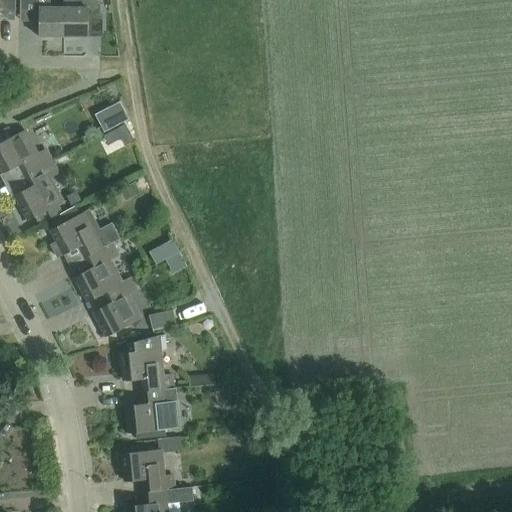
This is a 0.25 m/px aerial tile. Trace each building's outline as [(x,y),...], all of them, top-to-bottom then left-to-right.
[(26,0),(27,12),(38,12),(38,36),(63,36),(63,6),(50,6),(49,0),(26,0)] [(63,6),(63,36),(87,36),(87,13),(98,13),(98,0),(76,0),(76,6),(63,6)] [(95,114),(104,132),(129,119),(120,101),(95,114)] [(25,176),(52,161),(45,149),(37,153),(24,130),(0,143),(0,167),(2,172),(18,163),(25,176)] [(52,161),(25,176),(30,186),(14,194),(27,219),(45,210),(49,219),(63,212),(58,203),(62,201),(49,178),(58,173),(52,161)] [(129,184),(135,196),(141,193),(135,182),(129,184)] [(85,257),(111,243),(120,238),(111,222),(99,228),(89,209),(50,230),(56,241),(51,244),(57,256),(78,245),(85,257)] [(158,247),(165,259),(179,252),(172,239),(158,247)] [(102,292),(122,282),(110,259),(117,255),(111,243),(85,257),(91,268),(75,276),(87,300),(102,292)] [(187,266),(179,252),(172,256),(180,270),(187,266)] [(129,277),(122,282),(102,292),(108,303),(92,312),(105,335),(140,317),(128,294),(136,290),(129,277)] [(149,315),(152,329),(176,324),(173,310),(149,315)] [(58,322),(65,336),(86,325),(79,311),(58,322)] [(127,343),(128,352),(120,352),(123,379),(141,377),(142,390),(172,387),(171,373),(162,374),(159,349),(165,348),(164,335),(165,335),(164,333),(127,343)] [(189,379),(190,387),(215,386),(214,377),(189,379)] [(172,387),(142,390),(144,402),(125,404),(128,431),(135,430),(135,439),(166,436),(165,427),(167,427),(164,401),(173,401),(172,387)] [(143,491),(173,488),(171,474),(163,475),(160,449),(121,453),(124,480),(142,478),(143,491)] [(246,468),(247,481),(270,479),(269,466),(246,468)] [(173,488),(143,491),(144,504),(126,506),(126,511),(166,511),(165,502),(174,501),(173,488)]
